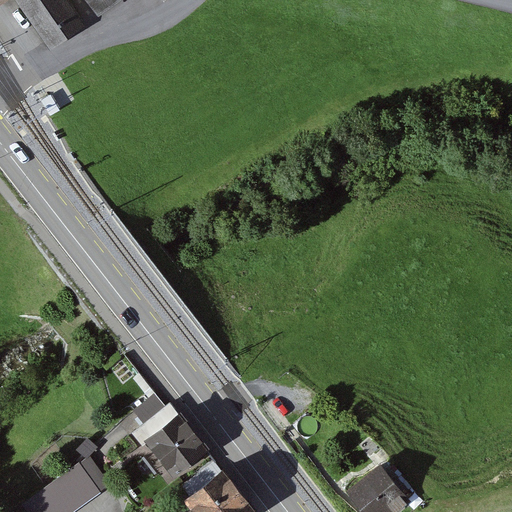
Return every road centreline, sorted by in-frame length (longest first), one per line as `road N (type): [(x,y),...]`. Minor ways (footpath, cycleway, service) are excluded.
road 1 (secondary): [(0,142),(287,511)]
road 2 (unclassified): [(0,85),(98,36),(147,27),(187,0)]
